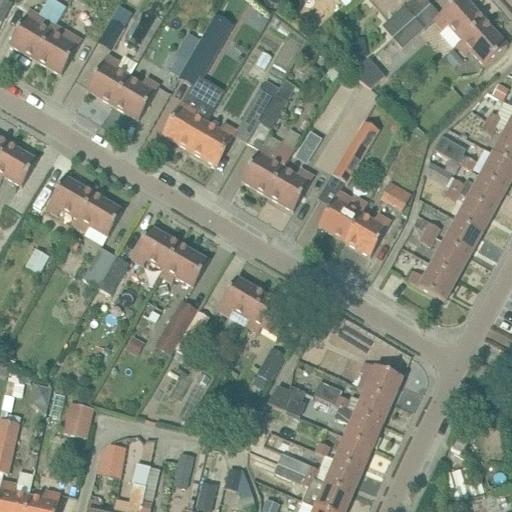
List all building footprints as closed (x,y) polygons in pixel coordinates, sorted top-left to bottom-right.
[(0,0),(0,28),(13,5),(2,0),(0,0)] [(30,13),(10,47),(35,63),(51,35),(56,28),(66,10),(49,0),(39,18),(30,13)] [(119,9),(105,0),(84,35),(99,44),(119,9)] [(368,0),(378,11),(391,0),(368,0)] [(448,27),(462,43),(484,23),(463,0),(458,0),(434,22),(443,32),(448,27)] [(81,11),(70,5),(60,21),(71,28),(81,11)] [(382,29),(392,40),(414,19),(405,9),(382,29)] [(414,19),(392,40),(401,50),(424,30),(414,19)] [(124,30),(112,23),(99,45),(111,52),(124,30)] [(484,23),(462,43),(457,47),(466,57),(471,53),(485,69),(507,49),(484,23)] [(51,35),(35,63),(61,78),(82,44),(69,36),(56,28),(51,35)] [(221,50),(203,40),(189,64),(180,80),(179,81),(196,91),(221,50)] [(178,58),(169,74),(180,80),(189,64),(178,58)] [(113,108),(129,81),(137,67),(124,59),(120,66),(107,59),(87,93),(113,108)] [(370,92),(385,79),(369,61),(351,77),(370,92)] [(129,81),(113,108),(139,123),(159,89),(146,81),(142,88),(129,81)] [(278,89),(275,95),(289,102),(296,89),(285,83),(282,89),(280,89),(280,90),(278,89)] [(498,86),(492,98),(503,103),(509,92),(498,86)] [(469,89),(463,94),(468,99),(474,94),(469,89)] [(273,99),(261,92),(246,118),(258,124),(273,99)] [(258,124),(245,146),(259,155),(263,147),(264,148),(289,102),(275,95),(273,99),(258,124)] [(164,138),(190,153),(206,126),(215,111),(201,104),(197,111),(184,104),(164,138)] [(502,121),(490,115),(485,124),(497,130),(502,121)] [(492,139),(497,130),(485,124),(480,133),(492,139)] [(379,134),(365,125),(333,177),(348,186),(379,134)] [(206,126),(190,153),(216,169),(236,135),(223,127),(219,133),(206,126)] [(511,166),(511,137),(505,133),(492,156),(511,166)] [(310,135),(295,160),(306,167),(321,142),(310,135)] [(434,152),(441,156),(458,166),(466,153),(441,138),(434,152)] [(0,160),(8,146),(0,141),(0,160)] [(259,155),(241,183),(267,199),(283,172),(284,172),(295,153),(280,145),(275,154),(264,148),(263,147),(259,155)] [(0,185),(3,179),(21,190),(37,163),(8,146),(0,160),(0,185)] [(511,182),(511,166),(492,156),(480,178),(507,193),(511,182)] [(466,159),(461,167),(472,174),(477,165),(476,165),(466,159)] [(452,177),(431,166),(424,177),(448,190),(460,196),(465,187),(454,182),(454,181),(451,179),(452,177)] [(296,179),(284,172),(283,172),(267,199),(293,214),(313,180),(300,172),(296,179)] [(480,178),(468,200),(494,215),(507,193),(480,178)] [(74,229),(75,229),(94,197),(65,180),(46,212),(57,219),(54,224),(72,233),(74,229)] [(413,197),(390,185),(381,202),(402,214),(413,197)] [(448,190),(444,199),(455,205),(460,196),(448,190)] [(345,244),(361,217),(367,205),(354,197),(351,201),(339,194),(319,229),(345,244)] [(94,197),(75,229),(86,236),(90,230),(108,240),(123,214),(94,197)] [(482,237),(494,215),(468,200),(455,223),(482,237)] [(361,217),(345,244),(371,259),(391,225),(377,217),(373,224),(361,217)] [(443,245),(470,260),(482,237),(455,223),(443,245)] [(428,224),(423,234),(436,241),(441,232),(428,224)] [(148,264),(164,273),(180,247),(150,230),(131,262),(144,270),(148,264)] [(418,243),(431,250),(436,241),(423,234),(418,243)] [(75,253),(81,243),(70,236),(64,246),(75,253)] [(431,267),(457,282),(470,260),(443,245),(431,267)] [(164,273),(160,279),(173,287),(176,280),(193,290),(209,264),(180,247),(164,273)] [(38,251),(29,269),(42,275),(51,257),(38,251)] [(101,251),(83,283),(97,290),(115,259),(101,251)] [(128,267),(115,259),(97,290),(110,298),(128,267)] [(445,304),(457,282),(431,267),(423,280),(413,275),(408,284),(445,304)] [(234,314),(250,324),(265,297),(236,280),(217,313),(230,320),(234,314)] [(265,297),(250,324),(251,324),(247,330),(258,337),(262,330),(279,341),(295,315),(265,297)] [(199,314),(176,352),(186,358),(209,320),(199,314)] [(271,385),(286,359),(272,351),(257,377),(258,378),(268,384),(271,385)] [(369,378),(363,393),(392,406),(403,381),(364,364),(360,374),(363,376),(369,378)] [(258,378),(253,386),(263,391),(268,384),(258,378)] [(392,406),(363,393),(359,403),(351,399),(350,403),(340,399),(342,394),(320,384),(314,398),(340,410),(383,428),(392,406)] [(288,393),(278,389),(267,406),(287,415),(291,404),(299,408),(305,395),(290,389),(288,393)] [(70,406),(63,436),(87,442),(94,412),(70,406)] [(383,428),(340,410),(334,422),(350,429),(345,439),(373,451),(383,428)] [(0,422),(0,475),(9,478),(20,427),(0,422)] [(345,439),(335,463),(363,474),(373,451),(345,439)] [(124,480),(129,449),(105,445),(99,476),(124,480)] [(318,445),(314,455),(315,455),(324,459),(326,459),(330,450),(318,445)] [(282,457),(277,466),(305,478),(309,468),(282,457)] [(309,468),(305,478),(352,498),(363,474),(335,463),(326,459),(324,459),(319,472),(309,468)] [(0,511),(26,511),(29,500),(35,471),(22,469),(18,473),(16,479),(18,483),(16,489),(1,485),(0,491),(0,511)] [(176,475),(173,488),(187,491),(190,478),(176,475)] [(308,490),(302,505),(303,506),(318,511),(346,511),(352,498),(305,478),(301,487),(308,490)] [(203,485),(200,498),(213,501),(217,488),(203,485)] [(141,511),(144,504),(147,490),(134,487),(128,511),(141,511)] [(511,511),(511,489),(454,506),(455,511),(511,511)] [(29,500),(26,511),(57,511),(60,498),(46,495),(44,503),(29,500)] [(115,511),(100,507),(100,506),(90,503),(88,511),(115,511)]
